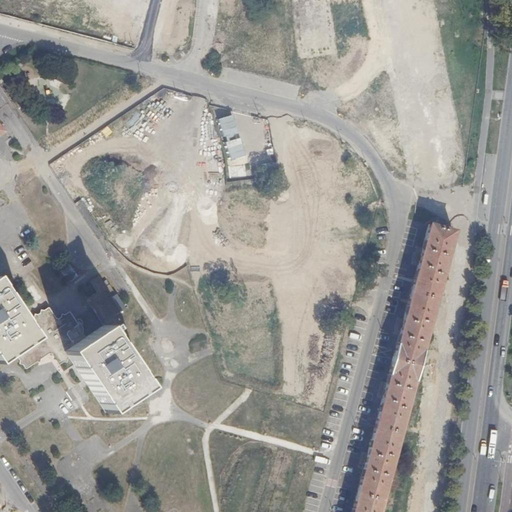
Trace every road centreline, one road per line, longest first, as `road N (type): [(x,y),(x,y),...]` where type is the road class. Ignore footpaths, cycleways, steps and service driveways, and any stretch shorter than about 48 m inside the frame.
road 1 (residential): [(10,30),(317,112),(370,149),(394,198),(395,240),(323,511)]
road 2 (residential): [(476,0),(466,222),(422,511)]
road 3 (primary): [(511,96),(458,511)]
road 4 (residential): [(107,260),(0,106)]
road 5 (primary): [(490,429),(511,248)]
